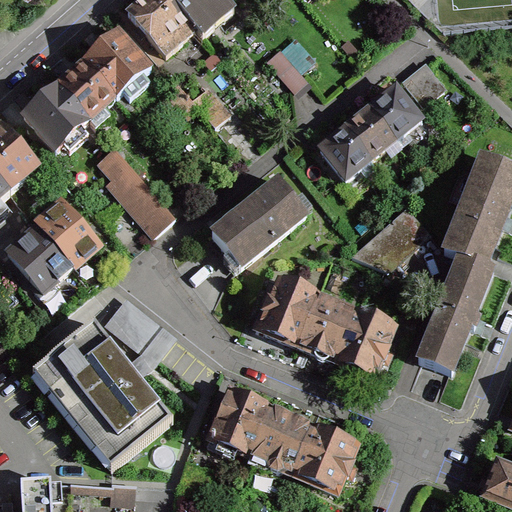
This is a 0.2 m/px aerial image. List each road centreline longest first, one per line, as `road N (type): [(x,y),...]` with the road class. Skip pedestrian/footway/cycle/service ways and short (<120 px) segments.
road 1 (residential): [(420,434),(256,364),(146,282),(212,209),(433,40)]
road 2 (residential): [(420,434),(479,415),(511,340)]
road 3 (residential): [(0,81),(94,0)]
